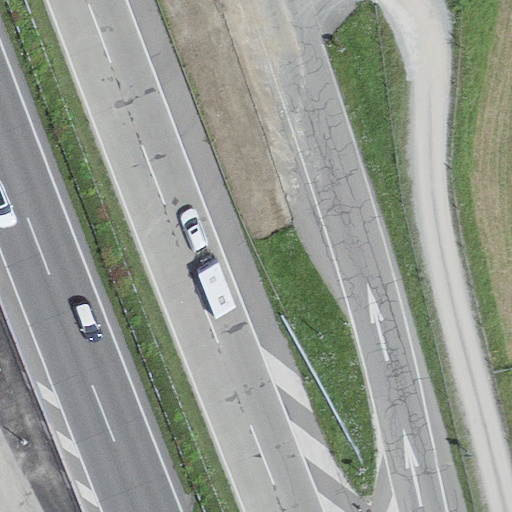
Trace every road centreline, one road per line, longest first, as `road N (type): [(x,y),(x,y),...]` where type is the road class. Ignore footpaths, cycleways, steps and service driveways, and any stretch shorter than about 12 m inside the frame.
road 1 (motorway): [(284,511),(87,0)]
road 2 (motorway): [(0,145),(142,511)]
